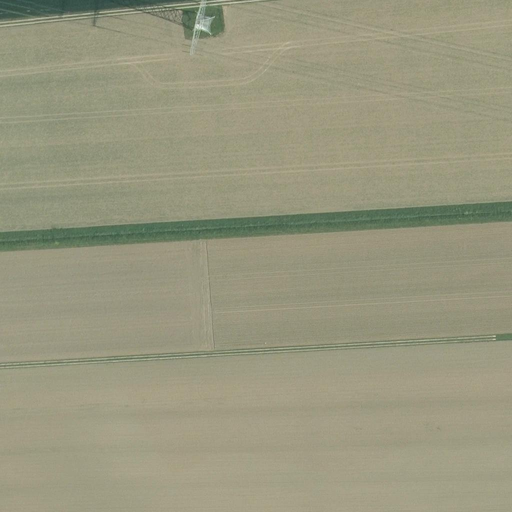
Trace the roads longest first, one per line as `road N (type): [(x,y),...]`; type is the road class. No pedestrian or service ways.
road 1 (track): [(0,365),(511,337)]
road 2 (track): [(0,24),(251,0)]
